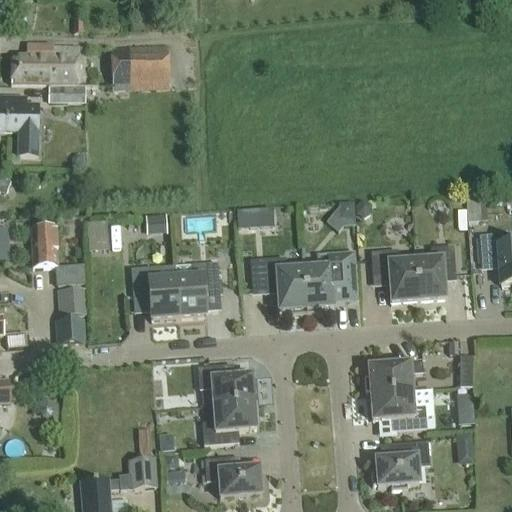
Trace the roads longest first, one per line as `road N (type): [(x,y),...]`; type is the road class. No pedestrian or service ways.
road 1 (residential): [(283,345),(0,366)]
road 2 (residential): [(511,329),(339,341)]
road 3 (residential): [(349,511),(339,341)]
road 4 (residential): [(283,345),(290,511)]
